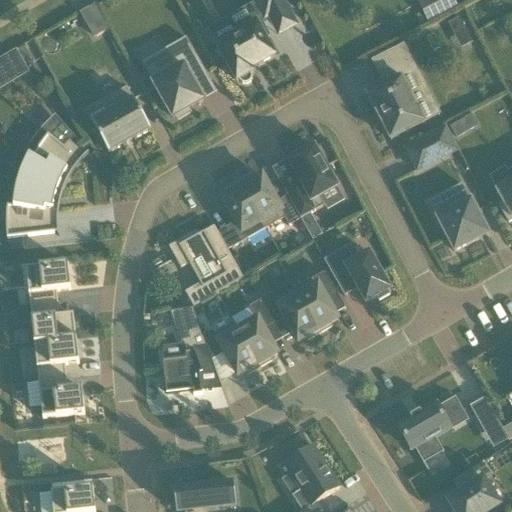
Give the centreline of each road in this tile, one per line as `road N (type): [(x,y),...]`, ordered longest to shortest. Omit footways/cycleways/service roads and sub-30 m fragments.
road 1 (residential): [(130,446),(122,324),(148,204),(169,181),(311,106),(335,114),(444,318)]
road 2 (residential): [(130,446),(240,431),(321,385)]
road 3 (residential): [(321,385),(402,511)]
road 4 (residential): [(321,385),(444,318)]
